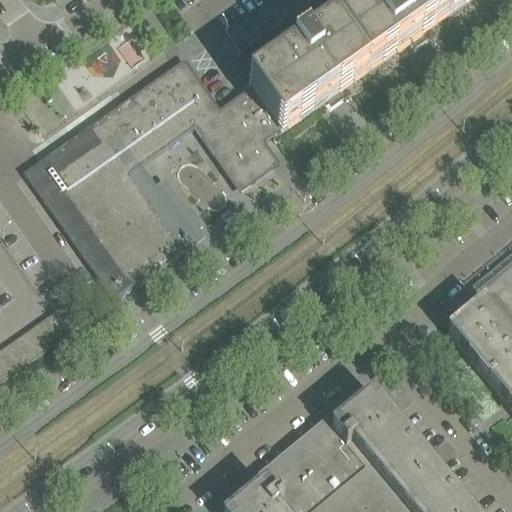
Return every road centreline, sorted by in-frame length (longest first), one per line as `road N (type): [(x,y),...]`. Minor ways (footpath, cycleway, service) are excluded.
road 1 (secondary): [(511,57),(370,175),(0,450)]
road 2 (secondary): [(17,511),(511,128)]
road 3 (residential): [(166,511),(379,339)]
road 4 (residential): [(511,498),(379,339)]
road 5 (residential): [(379,339),(511,228)]
